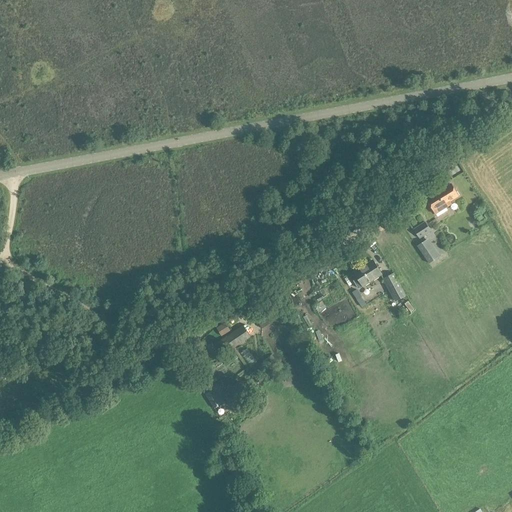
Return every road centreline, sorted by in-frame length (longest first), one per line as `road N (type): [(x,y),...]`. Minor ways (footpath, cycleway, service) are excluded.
road 1 (unclassified): [(0,175),(511,77)]
road 2 (unclassified): [(182,347),(240,303),(329,258),(511,114)]
